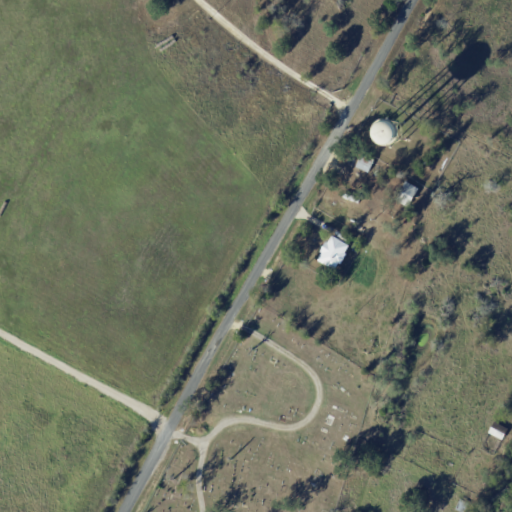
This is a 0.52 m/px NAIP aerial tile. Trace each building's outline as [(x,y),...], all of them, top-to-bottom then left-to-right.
[(355,166),(360,154),(374,159),(369,172),(355,166)] [(376,169),(380,172),(376,178),(372,175),(376,169)] [(406,181),(419,189),(408,207),(395,199),(406,181)] [(335,238),(349,246),(344,253),(346,254),(340,264),(338,263),(334,270),(317,260),(321,253),(319,251),(325,241),(327,243),(331,236),(335,238)] [(494,422),(508,429),(502,440),(489,433),(494,422)] [(460,499),(469,504),(464,511),(462,511),(456,509),(460,499)]
